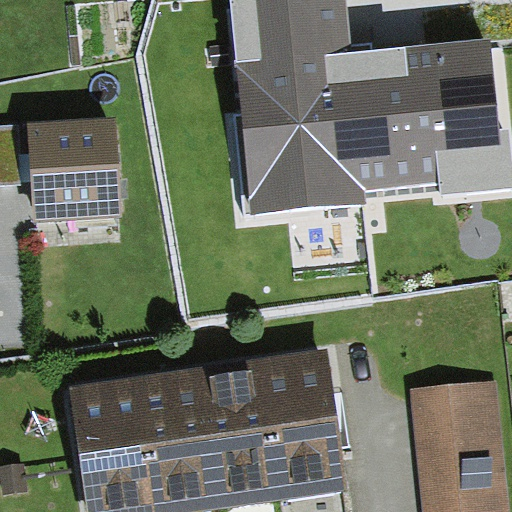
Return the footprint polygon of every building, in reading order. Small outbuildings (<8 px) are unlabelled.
[(346,0),(230,0),(251,214),(506,190),(492,38),(352,51),(346,0)] [(125,217),(118,117),(28,124),(35,224),(125,217)] [(19,126),(0,126),(0,186),(22,185),(19,126)] [(352,511),(328,353),(67,392),(85,511),(352,511)] [(511,511),(497,384),(411,394),(424,511),(511,511)]
